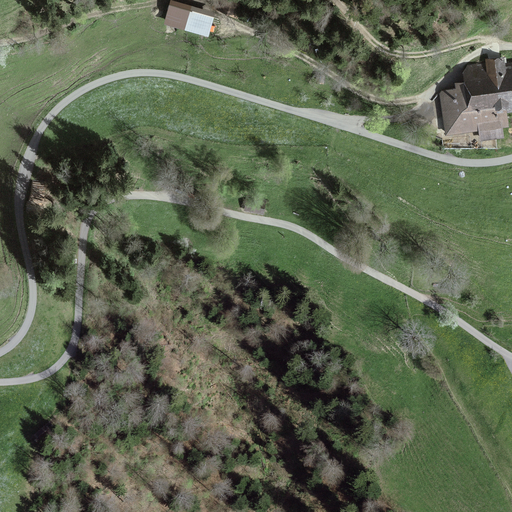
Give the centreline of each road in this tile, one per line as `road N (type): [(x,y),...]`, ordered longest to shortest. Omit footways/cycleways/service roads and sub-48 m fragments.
road 1 (track): [(511,356),(287,225),(175,198),(120,196),(97,204),(85,222),(67,356),(44,376),(0,382)]
road 2 (track): [(340,123),(154,72),(120,74),(67,99),(44,124),(24,172),(18,207),(32,307),(19,338),(0,352)]
road 3 (track): [(491,46),(477,39),(397,53),(370,39),(335,0)]
road 4 (track): [(491,46),(462,63),(415,112),(340,123)]
road 5 (track): [(340,123),(450,160),(511,157)]
